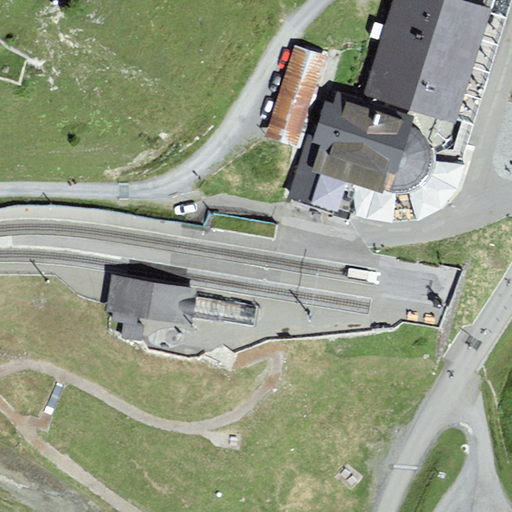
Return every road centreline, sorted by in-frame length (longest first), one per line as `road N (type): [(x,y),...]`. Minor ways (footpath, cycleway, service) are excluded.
road 1 (track): [(0,192),(229,202),(339,234)]
road 2 (track): [(135,194),(198,172),(229,143),(285,41),(321,0)]
road 3 (unclassified): [(511,288),(466,355),(385,511)]
road 4 (track): [(466,355),(477,430),(511,488)]
